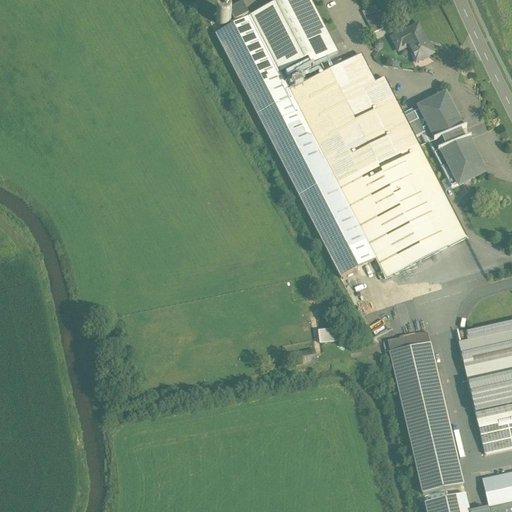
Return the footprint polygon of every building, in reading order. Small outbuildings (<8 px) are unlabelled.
[(309,0),(288,0),(250,19),(274,66),(280,76),(307,62),(311,69),(338,55),(309,0)] [(243,5),(229,12),(235,23),(249,16),(243,5)] [(375,7),(362,13),(365,19),(376,13),(377,12),(375,7)] [(376,13),(365,19),(373,35),(384,29),(376,13)] [(225,15),(224,15),(222,15),(220,16),(218,17),(217,18),(217,20),(216,21),(216,22),(216,24),(217,25),(217,26),(219,28),(220,28),(221,29),(224,29),(226,29),(228,28),(229,27),(230,26),(231,25),(231,24),(231,22),(231,20),(230,18),(229,17),(228,16),(227,15),(225,15)] [(274,66),(250,19),(215,37),(268,140),(303,122),(288,94),(289,94),(280,76),(274,66)] [(418,26),(392,40),(398,51),(407,46),(416,64),(433,55),(418,26)] [(361,57),(343,66),(358,95),(375,85),(361,57)] [(289,94),(288,94),(303,122),(268,140),(331,262),(366,244),(361,235),(337,188),(420,149),(408,126),(385,81),(375,85),(358,95),(343,66),(289,94)] [(445,99),(413,115),(414,115),(417,122),(408,126),(420,149),(428,145),(429,146),(451,189),(451,190),(483,174),(480,167),(480,168),(467,142),(471,140),(466,129),(461,131),(448,105),(445,99)] [(420,149),(337,188),(361,235),(442,193),(420,149)] [(442,193),(361,235),(366,244),(331,262),(341,281),(375,263),(385,282),(466,240),(442,193)] [(511,322),(465,334),(467,344),(458,346),(484,456),(511,449),(511,322)] [(427,335),(387,345),(422,496),(462,486),(427,335)] [(511,511),(511,474),(482,482),(489,511),(488,511),(487,511),(511,511)] [(469,511),(465,495),(425,505),(426,511),(469,511)]
